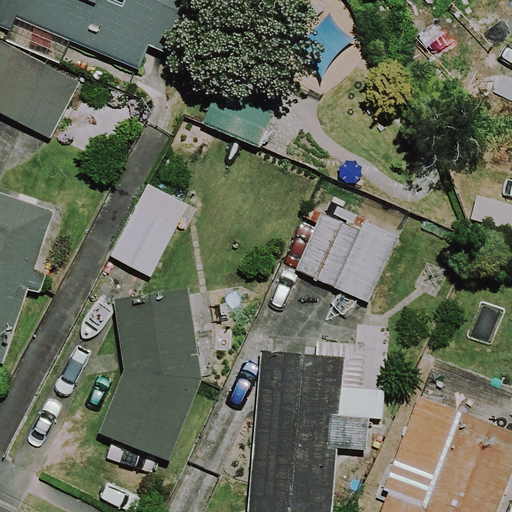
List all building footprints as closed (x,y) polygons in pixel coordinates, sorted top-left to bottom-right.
[(0,0),(0,117),(56,144),(81,89),(123,108),(149,51),(173,62),(200,0),(0,0)] [(205,130),(180,116),(158,155),(184,169),(205,130)] [(189,203),(150,183),(112,254),(151,275),(189,203)] [(396,232),(314,197),(283,271),(365,305),(396,232)] [(48,215),(0,200),(0,364),(4,366),(48,215)] [(171,460),(203,376),(189,287),(114,299),(124,368),(99,432),(171,460)] [(334,363),(262,358),(252,511),(327,511),(332,449),(362,451),(365,407),(331,405),(334,363)] [(498,511),(511,471),(511,429),(416,398),(378,511),(498,511)]
